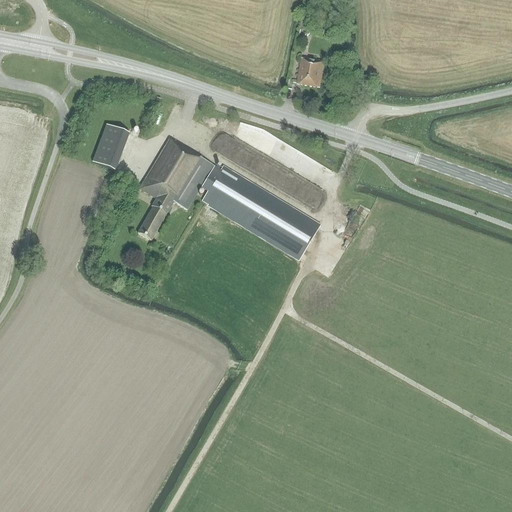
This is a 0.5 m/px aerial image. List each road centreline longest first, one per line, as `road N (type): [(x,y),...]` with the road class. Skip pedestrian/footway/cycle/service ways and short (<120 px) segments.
road 1 (track): [(167,511),(326,232)]
road 2 (track): [(511,439),(283,309)]
road 3 (primary): [(354,137),(181,81)]
road 4 (unclassified): [(354,137),(368,111),(511,91)]
road 5 (primary): [(511,192),(354,137)]
road 6 (primary): [(181,81),(38,41)]
road 7 (primary): [(36,53),(181,81)]
